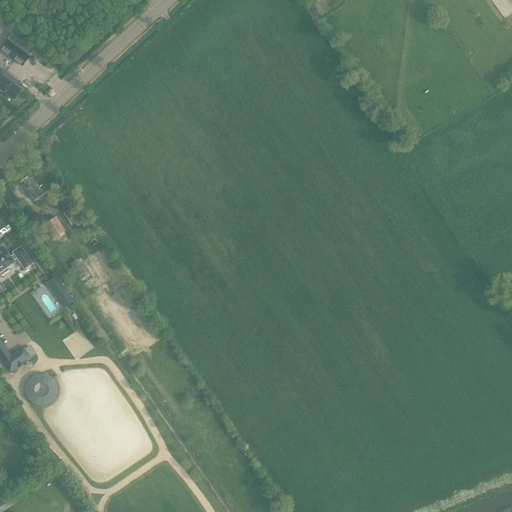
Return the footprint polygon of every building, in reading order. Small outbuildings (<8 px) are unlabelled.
[(41,0),(50,7),(53,9),(58,3),(56,1),(54,0),(41,0)] [(314,0),(311,0),(307,3),(316,18),(323,13),(314,0)] [(0,81),(0,89),(1,90),(13,100),(20,90),(15,86),(19,81),(7,72),(0,81)] [(20,182),(34,201),(46,192),(41,186),(39,187),(30,175),(20,182)] [(75,224),(77,227),(85,222),(74,206),(63,213),(72,226),(75,224)] [(53,238),(64,231),(55,218),(45,225),(53,238)] [(0,271),(14,262),(13,261),(17,258),(24,269),(32,263),(20,246),(12,252),(13,254),(10,256),(4,248),(0,250),(0,271)] [(92,293),(118,280),(108,261),(106,262),(101,253),(86,260),(93,272),(89,274),(91,277),(85,280),(92,293)] [(77,260),(69,265),(79,280),(87,276),(77,260)] [(56,276),(46,283),(64,308),(74,301),(56,276)] [(0,339),(0,358),(11,374),(32,358),(31,357),(26,349),(23,346),(11,355),(0,339)] [(30,346),(26,349),(31,357),(35,354),(30,346)] [(34,408),(61,396),(49,369),(22,382),(34,408)]
